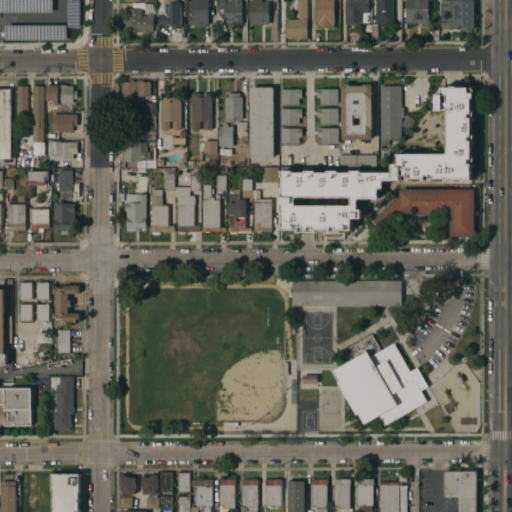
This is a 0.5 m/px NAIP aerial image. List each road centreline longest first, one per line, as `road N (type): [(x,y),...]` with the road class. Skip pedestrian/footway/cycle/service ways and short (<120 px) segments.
road 1 (residential): [(99,0),(98,511)]
road 2 (tertiary): [(506,0),(505,511)]
road 3 (residential): [(506,60),(0,64)]
road 4 (residential): [(506,452),(0,453)]
road 5 (residential): [(505,259),(0,261)]
